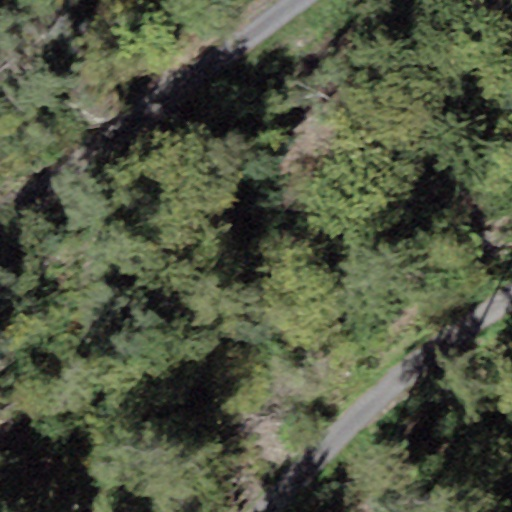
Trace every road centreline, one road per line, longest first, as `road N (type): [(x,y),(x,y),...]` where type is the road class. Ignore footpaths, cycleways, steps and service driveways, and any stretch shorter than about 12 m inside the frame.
road 1 (track): [(256,511),(426,340),(511,311)]
road 2 (track): [(251,0),(0,156)]
